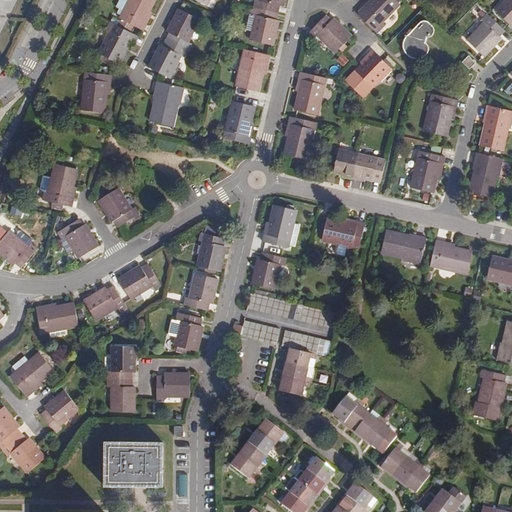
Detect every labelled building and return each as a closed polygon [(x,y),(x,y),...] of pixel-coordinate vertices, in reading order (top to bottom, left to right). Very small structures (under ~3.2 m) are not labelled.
[(155,0),(130,0),(121,19),(118,24),(133,32),(135,27),(145,32),(148,25),(144,23),(149,12),(155,0)] [(255,0),(254,8),(277,13),(278,7),(282,8),(283,0),(259,0),(260,1),(255,0)] [(398,6),(391,0),(372,0),(365,8),(366,10),(361,15),(360,13),(357,16),(376,34),(384,26),(381,23),(398,6)] [(511,0),(507,0),(496,12),(511,26),(511,0)] [(277,13),(254,8),(252,16),(256,17),(250,41),(273,46),(279,22),(275,21),(277,13)] [(168,40),(188,50),(192,43),(189,41),(200,20),(180,9),(168,32),(171,34),(168,40)] [(153,14),(149,12),(144,23),(148,25),(153,14)] [(505,31),(488,14),(483,19),(487,22),(468,42),(484,57),(503,38),(501,36),(505,31)] [(331,21),(326,16),(310,32),(315,37),(317,35),(337,54),(352,38),(333,19),(331,21)] [(426,22),(423,22),(422,22),(419,23),(407,37),(406,39),(404,44),(404,49),(405,52),(407,55),(409,57),(412,59),(418,60),(422,59),(427,55),(429,48),(428,46),(425,43),(426,39),(429,38),(431,37),(433,35),(434,33),(434,31),(433,30),(430,25),(426,22)] [(132,33),(111,23),(107,30),(112,32),(99,56),(119,66),(131,41),(128,40),(132,33)] [(185,57),(188,50),(168,40),(164,47),(161,45),(150,68),(170,78),(181,56),(185,57)] [(271,55),(245,49),(236,87),(258,92),(262,73),(265,62),(269,63),(271,55)] [(393,70),(373,51),(365,59),(367,62),(364,65),(349,81),(365,96),(378,81),(380,83),(393,70)] [(342,54),(337,61),(344,66),(349,60),(342,54)] [(474,62),(467,55),(461,61),(469,69),(474,62)] [(326,78),(301,72),(299,79),(303,80),(300,92),(296,110),(318,115),(326,78)] [(113,76),(88,73),(84,112),(105,114),(107,95),(108,83),(112,84),(113,76)] [(185,88),(158,82),(155,93),(158,94),(157,100),(151,123),(173,128),(178,105),(181,105),(185,88)] [(458,99),(433,94),(425,131),(446,136),(450,118),(453,105),(457,106),(458,99)] [(254,107),(233,102),(224,140),(249,146),(251,139),(247,138),(250,125),(254,107)] [(511,109),(485,104),(482,116),(486,117),(485,122),(479,143),(499,147),(504,126),(508,127),(509,126),(511,126),(511,109)] [(316,122),(291,116),(289,124),(293,125),(290,137),(286,156),(308,160),(316,122)] [(353,177),(359,152),(339,147),(334,169),(341,170),(347,172),(346,175),(353,177)] [(446,157),(420,151),(412,188),(434,193),(438,176),(440,164),(444,165),(446,157)] [(501,157),(474,151),(471,164),(475,165),(474,170),(469,190),(489,195),(494,174),(497,175),(501,157)] [(386,158),(359,152),(353,177),(360,178),(361,175),(367,177),(381,180),(386,158)] [(64,205),(73,206),(74,198),(70,198),(72,185),(73,167),(51,165),(48,195),(44,195),(44,203),(53,204),(52,208),(64,209),(64,205)] [(131,209),(117,188),(97,200),(111,222),(114,220),(118,226),(138,214),(134,207),(131,209)] [(295,211),(275,206),(271,223),(268,234),(263,233),(261,240),(287,246),(288,243),(292,224),(295,211)] [(344,221),(327,217),(322,238),(337,242),(335,250),(337,252),(345,254),(347,252),(349,245),(359,247),(365,223),(356,221),(355,224),(344,221)] [(80,227),(76,220),(57,233),(60,239),(65,237),(77,258),(96,247),(83,225),(80,227)] [(271,223),(265,221),(263,233),(268,234),(271,223)] [(297,225),(292,224),(288,243),(293,244),(297,225)] [(207,227),(205,235),(224,239),(226,231),(207,227)] [(406,236),(383,231),(378,249),(402,255),(401,258),(417,262),(424,237),(411,234),(410,237),(406,236)] [(16,239),(8,233),(0,243),(0,254),(15,267),(17,264),(22,268),(36,250),(31,246),(28,249),(16,239)] [(33,244),(21,234),(16,239),(28,249),(31,246),(33,244)] [(225,239),(203,234),(201,242),(204,242),(198,269),(220,274),(226,248),(223,247),(225,239)] [(442,241),(434,239),(428,264),(465,273),(470,251),(450,247),(441,245),(442,241)] [(285,257),(262,252),(260,260),(257,259),(251,283),(273,289),(279,264),(283,265),(285,257)] [(511,259),(510,259),(491,255),(486,277),(511,283),(511,259)] [(161,284),(148,264),(142,268),(140,266),(118,279),(130,298),(152,284),(154,288),(161,284)] [(218,281),(196,276),(190,301),(186,300),(184,306),(207,311),(209,305),(211,306),(218,281)] [(126,306),(113,285),(107,289),(105,287),(85,299),(96,319),(116,306),(118,310),(126,306)] [(254,307),(257,294),(251,293),(248,305),(254,307)] [(263,296),(257,294),(254,307),(260,308),(263,296)] [(263,296),(260,308),(266,309),(269,297),(263,296)] [(269,297),(266,309),(272,311),(275,298),(269,297)] [(275,298),(272,311),(278,312),(281,300),(275,298)] [(281,300),(278,312),(284,313),(287,301),(281,300)] [(79,326),(74,301),(56,305),(41,308),(40,305),(33,306),(38,333),(79,326)] [(287,301),(284,313),(289,315),(292,302),(287,301)] [(292,302),(289,315),(295,316),(299,304),(296,303),(292,302)] [(295,316),(302,317),(305,305),(299,304),(295,316)] [(305,305),(302,317),(307,319),(310,306),(305,305)] [(310,306),(307,319),(313,320),(316,308),(310,306)] [(316,308),(313,320),(319,321),(322,309),(316,308)] [(327,310),(322,309),(319,321),(324,322),(327,310)] [(334,312),(327,310),(324,322),(331,324),(334,312)] [(334,312),(331,324),(336,325),(339,313),(334,312)] [(201,319),(178,314),(176,322),(180,323),(174,346),(197,351),(203,328),(199,327),(201,319)] [(511,320),(508,319),(504,341),(500,341),(496,359),(511,362),(511,320)] [(247,338),(249,328),(243,326),(241,337),(247,338)] [(249,328),(247,338),(253,340),(255,329),(249,328)] [(253,340),(258,341),(261,330),(255,329),(253,340)] [(258,341),(265,342),(267,332),(261,330),(258,341)] [(270,343),(273,333),(267,332),(265,342),(270,343)] [(279,334),(273,333),(270,343),(276,345),(279,334)] [(282,346),(287,347),(288,348),(291,337),(284,335),(282,346)] [(288,348),(294,349),(296,338),(291,337),(288,348)] [(300,350),(302,339),(296,338),(294,349),(300,350)] [(306,352),(308,341),(302,339),(300,350),(306,352)] [(308,341),(306,352),(312,353),(314,342),(308,341)] [(314,342),(312,353),(313,353),(317,354),(320,343),(314,342)] [(317,354),(323,356),(326,344),(320,343),(317,354)] [(306,352),(300,350),(294,349),(288,348),(287,347),(284,360),(306,365),(307,357),(312,358),(313,353),(312,353),(306,352)] [(107,373),(107,381),(130,381),(130,374),(134,373),(134,349),(112,348),(112,373),(107,373)] [(54,369),(40,352),(28,361),(16,371),(10,376),(26,397),(32,392),(29,389),(40,381),(54,369)] [(28,361),(24,355),(11,365),(16,371),(28,361)] [(284,360),(281,375),(306,381),(307,376),(303,375),(306,365),(284,360)] [(503,373),(481,368),(480,376),(484,377),(479,401),(475,401),(472,413),(497,419),(500,406),(505,381),(501,380),(503,373)] [(192,375),(165,375),(165,377),(158,377),(157,401),(166,401),(166,397),(191,398),(192,375)] [(306,381),(281,375),(277,390),(299,394),(301,385),(305,386),(306,381)] [(42,384),(40,381),(29,389),(32,392),(42,384)] [(130,381),(107,381),(107,389),(112,389),(112,414),(134,413),(134,387),(130,387),(130,381)] [(79,411),(65,394),(47,409),(49,411),(43,417),(57,435),(63,430),(61,426),(79,411)] [(333,413),(344,421),(361,401),(356,397),(352,401),(346,396),(333,413)] [(344,421),(356,431),(369,414),(362,408),(365,404),(361,401),(344,421)] [(0,443),(0,445),(4,450),(22,435),(18,429),(20,427),(4,409),(0,412),(0,437),(3,441),(0,443)] [(379,415),(372,410),(369,414),(376,419),(379,415)] [(369,414),(356,431),(367,438),(383,418),(379,415),(376,419),(369,414)] [(383,418),(367,438),(378,447),(391,430),(384,425),(387,421),(383,418)] [(258,432),(279,448),(282,444),(277,441),(283,433),(267,421),(258,432)] [(186,433),(186,423),(174,423),(174,433),(186,433)] [(258,432),(249,443),(265,456),(271,448),(276,452),(279,448),(258,432)] [(288,437),(283,433),(277,441),(282,444),(288,437)] [(22,435),(4,450),(9,456),(13,453),(30,474),(47,459),(29,438),(26,440),(22,435)] [(165,444),(107,443),(107,487),(165,488),(165,444)] [(265,456),(249,443),(240,454),(261,471),(264,467),(259,463),(265,456)] [(276,452),(271,448),(265,456),(272,462),(278,454),(276,452)] [(393,477),(405,462),(396,456),(400,451),(397,448),(381,468),(393,477)] [(405,462),(409,457),(400,451),(396,456),(405,462)] [(261,471),(240,454),(231,466),(248,479),(253,471),(258,475),(261,471)] [(415,463),(409,457),(405,462),(412,468),(415,463)] [(317,461),(313,458),(308,465),(312,468),(317,461)] [(307,464),(304,468),(325,484),(333,473),(317,461),(312,468),(308,465),(307,464)] [(393,477),(404,486),(419,466),(415,463),(412,468),(405,462),(393,477)] [(419,466),(404,486),(415,495),(427,479),(420,474),(424,469),(419,466)] [(300,483),(316,495),(325,484),(304,468),(301,473),(305,477),(300,483)] [(301,473),(296,480),(300,483),(305,477),(301,473)] [(300,483),(296,480),(290,487),(294,490),(300,483)] [(307,506),(316,495),(300,483),(294,490),(290,487),(289,487),(287,490),(307,506)] [(356,483),(347,495),(363,507),(366,503),(372,496),(356,483)] [(302,511),(307,506),(287,490),(284,495),(288,498),(282,506),(290,511),(302,511)] [(437,504),(447,511),(458,511),(463,506),(446,493),(437,504)] [(363,507),(347,495),(338,506),(345,511),(359,511),(360,511),(363,507)] [(376,499),(372,496),(366,503),(371,507),(376,499)]
